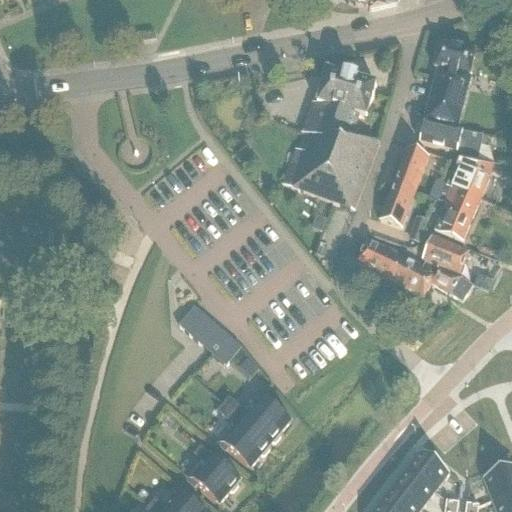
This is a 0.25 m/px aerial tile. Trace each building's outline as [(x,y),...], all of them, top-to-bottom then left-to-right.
[(332,0),(356,10),(360,0),(332,0)] [(360,0),(356,10),(368,11),(369,15),(395,9),(397,9),(398,0),(360,0)] [(426,126),(462,135),(463,134),(457,133),(469,80),(475,55),(439,47),(433,71),(438,72),(424,126),(426,126)] [(367,122),(376,88),(326,74),(316,108),(322,110),(320,116),(310,112),(301,137),(309,139),(303,155),(295,152),(282,188),(334,207),(354,215),(378,147),(353,138),(359,120),(367,122)] [(462,135),(426,126),(424,126),(419,146),(457,156),(460,143),(466,144),(462,160),(477,164),(482,139),(462,135)] [(393,189),(414,197),(427,161),(406,153),(393,189)] [(477,164),(462,160),(458,169),(461,171),(452,192),(480,203),(489,182),(486,180),(488,175),(506,183),(507,182),(511,172),(477,164)] [(401,232),(414,197),(393,189),(380,224),(401,232)] [(480,203),(452,192),(445,190),(439,204),(445,206),(445,208),(472,220),(480,203)] [(430,196),(428,200),(437,204),(437,203),(439,199),(430,196)] [(461,246),(472,220),(445,208),(434,234),(461,246)] [(316,221),(312,233),(321,236),(325,224),(316,221)] [(413,235),(410,245),(417,248),(421,238),(413,235)] [(432,241),(422,264),(459,278),(467,257),(432,241)] [(372,245),(370,249),(384,256),(401,264),(403,261),(386,252),(372,245)] [(403,276),(410,263),(407,262),(405,266),(401,264),(384,256),(370,249),(365,246),(355,267),(374,276),(403,291),(409,279),(403,276)] [(107,261),(130,271),(134,259),(112,250),(107,261)] [(422,274),(422,272),(420,268),(410,263),(403,276),(409,279),(403,291),(423,301),(430,287),(434,279),(422,274)] [(434,279),(430,287),(462,307),(472,290),(461,282),(424,268),(422,272),(422,274),(434,279)] [(478,279),(474,290),(488,295),(492,284),(478,279)] [(188,338),(203,320),(194,312),(178,330),(188,338)] [(203,320),(188,338),(197,346),(213,328),(203,320)] [(206,354),(222,336),(213,328),(197,346),(206,354)] [(216,362),(231,344),(222,336),(206,354),(216,362)] [(231,344),(216,362),(225,370),(231,363),(239,354),(240,352),(231,344)] [(244,358),(239,354),(231,363),(236,367),(244,358)] [(245,416),(236,408),(231,415),(270,449),(290,426),(260,400),(245,416)] [(229,401),(223,408),(231,415),(236,408),(229,401)] [(225,422),(231,415),(223,408),(217,415),(225,422)] [(219,446),(250,472),(270,449),(231,415),(225,422),(234,430),(219,446)] [(219,508),(239,484),(200,450),(193,458),(202,466),(188,482),(219,508)] [(421,456),(406,475),(434,497),(449,478),(421,456)] [(511,471),(483,483),(491,505),(511,496),(511,471)] [(406,475),(392,493),(416,511),(422,511),(434,497),(406,475)] [(142,493),(137,499),(143,504),(147,498),(142,493)] [(416,511),(392,493),(378,511),(379,511),(416,511)] [(154,504),(149,510),(150,511),(197,511),(178,495),(163,511),(154,504)] [(511,511),(511,496),(491,505),(493,511),(511,511)]
